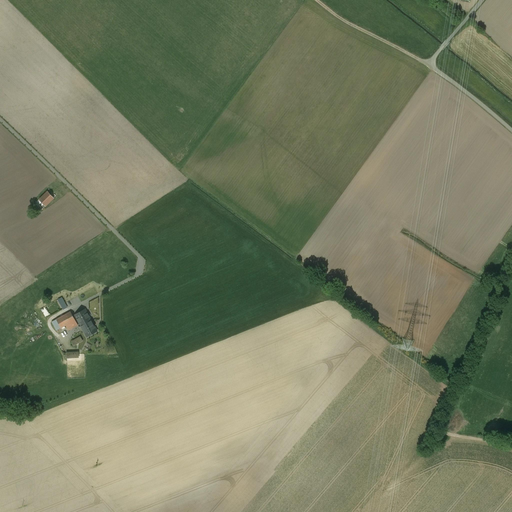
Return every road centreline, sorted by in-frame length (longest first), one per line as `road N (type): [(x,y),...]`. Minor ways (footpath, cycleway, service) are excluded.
road 1 (track): [(113,230),(185,183),(440,380),(446,387),(431,430),(511,448)]
road 2 (unclassified): [(0,119),(142,260),(135,276),(88,300)]
road 3 (unclassified): [(483,0),(429,64),(511,130)]
road 4 (track): [(429,64),(316,0)]
